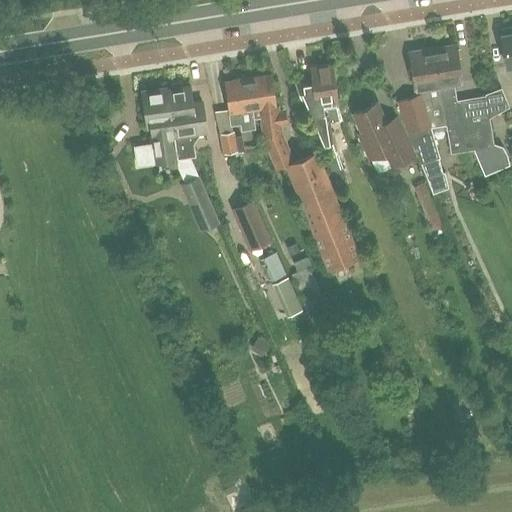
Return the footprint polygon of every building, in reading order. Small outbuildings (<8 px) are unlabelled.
[(511,26),(502,28),(503,34),(502,34),(507,65),(511,73),(511,26)] [(490,122),(461,127),(454,82),(462,81),(456,44),(435,48),(440,84),(443,100),(448,124),(447,124),(451,152),(474,148),(484,173),(508,163),(504,148),(501,143),(493,144),(490,122)] [(439,161),(429,127),(447,124),(448,124),(443,100),(440,84),(435,48),(410,52),(417,96),(398,101),(407,130),(408,133),(422,166),(439,161)] [(312,80),(296,83),(304,101),(321,142),(320,143),(332,171),(341,168),(332,141),(329,121),(339,120),(336,100),(338,100),(335,78),(333,64),(329,64),(310,67),(312,80)] [(285,123),(283,108),(278,109),(277,105),(272,72),(249,76),(254,108),(255,116),(260,116),(263,137),(275,168),(286,163),(294,160),(283,134),(282,123),(285,123)] [(254,108),(249,76),(224,79),(229,112),(230,112),(231,124),(242,122),(242,127),(255,126),(253,109),(254,108)] [(190,84),(167,87),(177,158),(193,156),(191,141),(197,132),(206,131),(202,99),(193,101),(190,84)] [(177,158),(167,87),(143,91),(148,126),(151,125),(154,143),(159,161),(177,158)] [(415,156),(408,140),(397,116),(386,121),(377,101),(353,112),(362,132),(358,133),(369,158),(385,151),(391,166),(415,156)] [(233,130),(219,133),(224,153),(237,150),(233,130)] [(294,160),(286,163),(328,268),(360,255),(327,173),(318,151),(294,160)] [(431,227),(440,223),(423,181),(414,185),(431,227)] [(192,201),(203,227),(218,221),(207,195),(192,201)] [(271,240),(253,198),(231,208),(249,249),(271,240)] [(276,250),(263,255),(270,278),(284,274),(276,250)] [(284,275),(271,282),(287,314),(301,308),(284,275)] [(259,393),(265,415),(282,411),(279,399),(284,397),(279,376),(266,379),(269,390),(259,393)] [(232,476),(228,478),(220,482),(226,494),(238,489),(232,476)]
